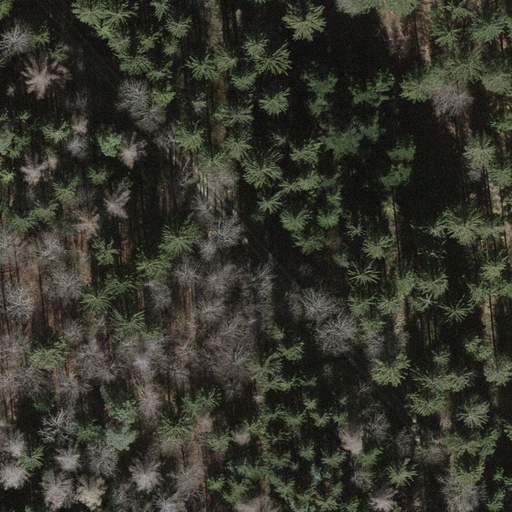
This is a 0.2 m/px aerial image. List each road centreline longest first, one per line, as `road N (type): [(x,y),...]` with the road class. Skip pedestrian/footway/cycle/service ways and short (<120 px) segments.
road 1 (track): [(49,0),(394,396),(458,511)]
road 2 (track): [(511,206),(466,161),(341,0)]
